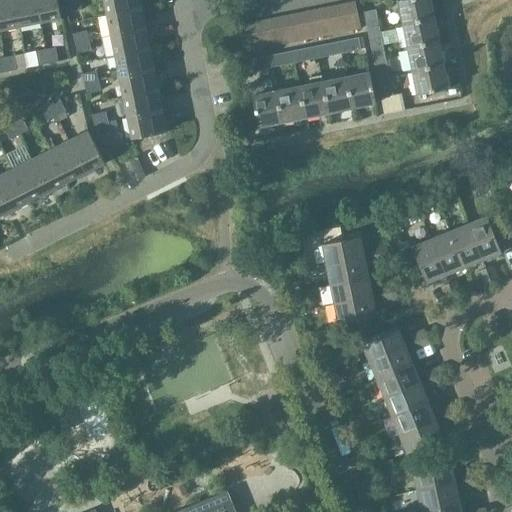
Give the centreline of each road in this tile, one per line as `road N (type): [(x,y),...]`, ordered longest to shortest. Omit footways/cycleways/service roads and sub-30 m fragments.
road 1 (residential): [(23,242),(209,150),(186,0)]
road 2 (residential): [(354,511),(264,291),(226,281)]
road 3 (residential): [(0,372),(226,281)]
road 4 (residential): [(486,453),(434,326),(511,292)]
